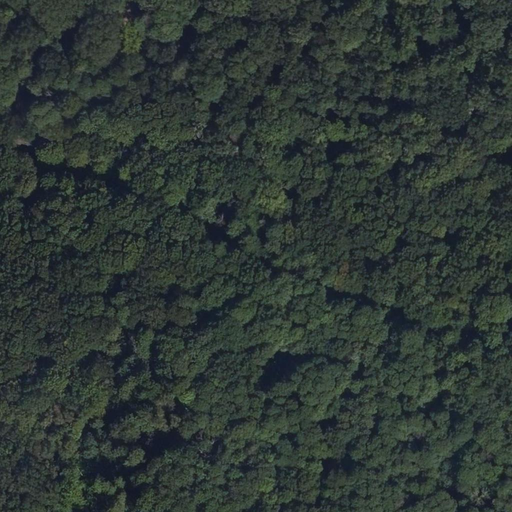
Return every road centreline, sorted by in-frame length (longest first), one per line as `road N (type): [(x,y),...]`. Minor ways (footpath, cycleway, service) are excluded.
road 1 (track): [(0,86),(90,135),(324,223),(471,263),(511,242)]
road 2 (track): [(0,165),(382,337),(477,360)]
